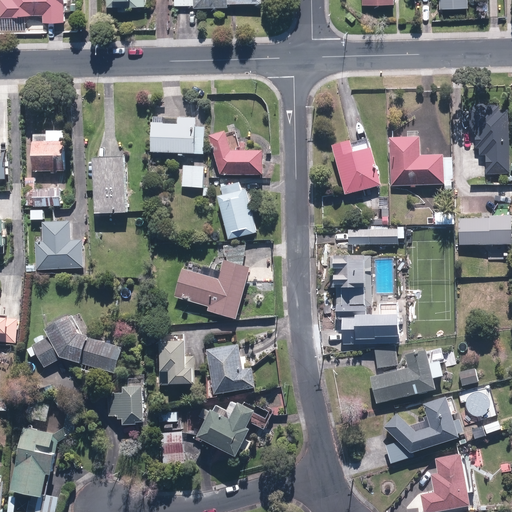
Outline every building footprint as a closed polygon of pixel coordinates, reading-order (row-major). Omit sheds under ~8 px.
[(45,21),(66,20),(65,0),(13,0),(14,15),(45,14),(45,21)] [(481,156),(488,155),(488,174),(511,173),(509,109),(493,109),(470,110),(471,131),(477,131),(477,148),(480,148),(481,156)] [(181,117),(181,124),(155,123),(154,152),(198,154),(199,118),(181,117)] [(228,131),(212,136),(223,175),(266,174),(266,150),(234,151),(228,131)] [(391,136),(392,184),(446,183),(446,152),(422,153),(422,136),(391,136)] [(334,144),(347,193),(383,184),(374,146),(356,150),(353,139),(334,144)] [(67,142),(35,142),(36,171),(67,171),(67,142)] [(128,156),(96,157),(99,213),(131,212),(128,156)] [(206,168),(186,166),(184,186),(204,187),(206,168)] [(223,187),(225,195),(220,196),(231,240),(260,232),(249,189),(244,191),(241,182),(223,187)] [(63,190),(36,190),(36,206),(63,206),(63,190)] [(46,210),(33,210),(33,219),(46,219),(46,210)] [(511,215),(460,218),(461,245),(511,242),(511,215)] [(85,240),(73,241),(72,220),(44,222),(45,243),(36,243),(38,270),(87,268),(85,240)] [(350,230),(350,244),(401,243),(401,229),(350,230)] [(352,331),(351,324),(358,324),(358,341),(402,340),(401,315),(374,315),(374,285),(373,285),(373,255),(333,256),(334,286),(339,286),(340,331),(352,331)] [(211,306),(210,310),(238,318),(253,267),(227,259),(221,279),(185,269),(177,296),(211,306)] [(0,341),(18,343),(20,318),(0,316),(0,310),(1,293),(0,292),(0,341)] [(47,367),(66,357),(117,373),(125,348),(86,336),(75,315),(49,328),(53,336),(35,345),(47,367)] [(196,356),(190,357),(189,339),(163,341),(165,384),(197,383),(196,356)] [(258,386),(255,368),(246,369),(242,343),(209,349),(217,394),(258,386)] [(400,364),(397,344),(377,347),(379,367),(400,364)] [(407,353),(411,366),(372,376),(379,403),(439,388),(428,348),(407,353)] [(477,368),(461,372),(464,385),(480,380),(477,368)] [(122,414),(122,418),(127,418),(127,423),(149,421),(146,385),(127,387),(128,392),(110,393),(111,415),(122,414)] [(415,455),(414,451),(453,438),(462,435),(448,395),(426,402),(434,425),(418,430),(399,412),(386,426),(402,440),(386,445),(392,463),(415,455)] [(50,421),(51,403),(29,401),(28,419),(50,421)] [(259,410),(242,401),(233,419),(214,409),(201,436),(240,455),(254,429),(251,427),(259,410)] [(161,411),(161,422),(180,422),(180,411),(161,411)] [(499,421),(485,426),(488,434),(502,429),(499,421)] [(472,430),(475,440),(487,436),(483,426),(472,430)] [(46,496),(51,473),(56,474),(60,454),(55,453),(59,433),(29,427),(16,490),(46,496)] [(166,465),(187,463),(184,431),(164,433),(166,465)] [(439,456),(441,470),(434,471),(437,489),(423,491),(428,511),(473,502),(463,451),(439,456)]
